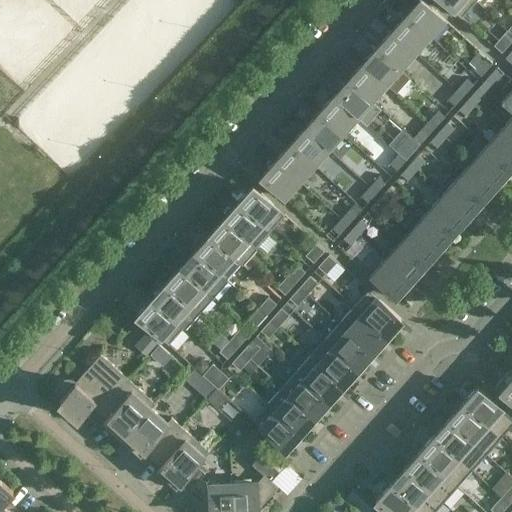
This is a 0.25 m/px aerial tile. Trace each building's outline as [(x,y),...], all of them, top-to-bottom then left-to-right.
[(444,19),(423,0),(417,0),(405,14),(429,35),(444,19)] [(475,0),(442,0),(461,16),(475,0)] [(429,35),(405,14),(391,30),(415,51),(429,35)] [(415,51),(391,30),(376,46),(400,68),(415,51)] [(511,40),(503,33),(493,44),(501,51),(511,40)] [(400,68),(376,46),(362,62),(386,84),(400,68)] [(492,61),(485,56),(476,65),(483,71),(492,61)] [(386,84),(362,62),(347,78),(371,100),(386,84)] [(488,88),(503,71),(496,65),(481,82),(488,88)] [(371,100),(347,78),(333,94),(357,116),(371,100)] [(462,94),(471,85),(465,79),(456,88),(462,94)] [(474,104),(488,88),(481,82),(467,98),(474,104)] [(511,87),(501,100),(511,109),(511,87)] [(454,104),(462,94),(456,88),(447,98),(454,104)] [(357,116),(333,94),(318,111),(342,132),(357,116)] [(465,114),(474,104),(467,98),(458,108),(465,114)] [(511,111),(511,114),(500,128),(511,138),(511,109),(501,100),(500,101),(511,111)] [(342,132),(318,111),(304,127),(328,148),(342,132)] [(434,127),(442,117),(436,111),(427,121),(434,127)] [(425,136),(434,127),(427,121),(418,130),(425,136)] [(445,136),(454,127),(447,121),(438,131),(445,136)] [(328,148),(304,127),(289,143),(314,164),(328,148)] [(511,138),(500,128),(486,144),(510,165),(511,163),(511,138)] [(436,146),(445,136),(438,131),(429,140),(436,146)] [(314,164),(289,143),(275,159),(299,180),(314,164)] [(405,159),(413,149),(407,143),(398,153),(405,159)] [(486,144),(471,160),(495,182),(510,165),(486,144)] [(396,169),(405,159),(398,153),(389,163),(396,169)] [(416,169),(424,159),(418,153),(409,163),(416,169)] [(299,180),(275,159),(260,176),(284,197),(299,180)] [(471,160),(457,176),(481,198),(495,182),(471,160)] [(407,179),(416,169),(409,163),(400,173),(407,179)] [(369,186),(375,192),(382,184),(384,182),(377,176),(375,178),(369,186)] [(457,176),(442,192),(466,214),(481,198),(457,176)] [(284,213),(252,185),(237,201),(269,230),(284,213)] [(360,195),(367,201),(375,192),(369,186),(360,195)] [(379,196),(386,202),(393,194),(395,192),(388,186),(386,188),(379,196)] [(442,192),(428,209),(452,230),(466,214),(442,192)] [(371,205),(378,211),(386,202),(379,196),(371,205)] [(269,230),(237,201),(223,217),(255,246),(269,230)] [(347,223),(356,214),(349,208),(340,217),(347,223)] [(428,209),(413,225),(438,246),(452,230),(428,209)] [(255,246),(223,217),(208,234),(240,262),(255,246)] [(338,233),(347,223),(340,217),(332,227),(338,233)] [(358,233),(367,224),(360,218),(351,227),(358,233)] [(413,225),(399,241),(423,262),(438,246),(413,225)] [(349,243),(358,233),(351,227),(343,237),(349,243)] [(240,262),(208,234),(194,250),(226,278),(240,262)] [(399,241),(385,257),(409,278),(423,262),(399,241)] [(324,249),(316,242),(305,254),(313,261),(324,249)] [(226,278),(194,250),(179,266),(212,295),(226,278)] [(317,265),(325,273),(336,260),(328,253),(317,265)] [(385,257),(370,274),(394,295),(409,278),(385,257)] [(295,282),(305,271),(297,263),(286,275),(295,282)] [(212,295),(179,266),(165,282),(197,311),(212,295)] [(284,293),(295,282),(286,275),(276,286),(284,293)] [(307,293),(317,282),(309,275),(299,286),(307,293)] [(197,311),(165,282),(151,298),(183,327),(197,311)] [(297,304),(307,293),(299,286),(289,297),(297,304)] [(401,317),(368,289),(353,305),(386,334),(401,317)] [(266,314),(276,303),(268,295),(258,307),(266,314)] [(183,327),(151,298),(136,315),(168,343),(183,327)] [(353,305),(339,321),(371,350),(386,334),(353,305)] [(256,325),(266,314),(258,307),(248,318),(256,325)] [(278,325),(288,314),(280,307),(270,318),(278,325)] [(268,337),(278,325),(270,318),(260,329),(268,337)] [(371,350),(339,321),(324,338),(357,367),(371,350)] [(237,346),(247,335),(239,328),(229,339),(237,346)] [(357,367),(324,338),(310,354),(342,383),(357,367)] [(227,358),(237,346),(229,339),(219,350),(227,358)] [(249,358),(260,346),(252,339),(241,350),(249,358)] [(239,369),(249,358),(241,350),(231,362),(239,369)] [(89,403),(97,411),(127,377),(100,353),(74,381),(70,379),(66,379),(62,381),(59,384),(58,388),(59,392),(61,396),(58,399),(60,400),(62,397),(71,405),(68,408),(77,416),(89,403)] [(342,383),(310,354),(296,370),(328,399),(342,383)] [(210,381),(220,370),(212,363),(202,374),(210,381)] [(511,371),(509,369),(494,385),(511,401),(511,371)] [(222,372),(220,370),(210,381),(218,388),(228,377),(222,372)] [(296,370),(281,386),(313,415),(328,399),(296,370)] [(127,377),(97,411),(106,418),(103,421),(110,427),(108,429),(120,439),(154,402),(127,377)] [(313,415),(281,386),(267,402),(299,431),(313,415)] [(511,423),(511,417),(476,386),(461,402),(500,437),(511,423)] [(155,402),(154,402),(120,439),(131,450),(133,448),(140,454),(143,451),(151,459),(181,425),(171,416),(166,421),(150,407),(155,402)] [(299,431),(267,402),(252,419),(284,447),(299,431)] [(500,437),(461,402),(447,419),(486,453),(500,437)] [(486,453),(447,419),(433,435),(471,469),(486,453)] [(181,425),(151,459),(159,466),(157,469),(163,475),(162,477),(174,488),(179,483),(200,459),(208,450),(181,425)] [(471,469),(433,435),(418,451),(457,485),(471,469)] [(457,485),(418,451),(404,467),(442,501),(457,485)] [(257,480),(232,482),(233,511),(258,511),(258,502),(263,502),(278,485),(271,479),(279,471),(260,453),(251,463),(263,473),(257,480)] [(209,467),(200,459),(179,483),(203,505),(208,505),(208,511),(233,511),(232,482),(207,483),(200,477),(209,467)] [(432,511),(442,501),(404,467),(389,483),(421,511),(432,511)] [(0,511),(6,511),(9,509),(1,502),(12,489),(3,481),(0,484),(0,483),(0,511)] [(421,511),(389,483),(375,500),(388,511),(421,511)] [(509,503),(511,498),(511,483),(501,495),(509,503)] [(494,511),(500,511),(509,503),(501,495),(489,508),(494,511)]
